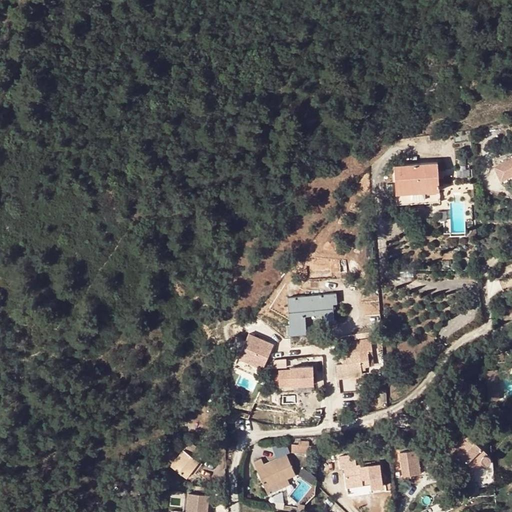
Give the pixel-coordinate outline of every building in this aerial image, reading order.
[(511,158),(494,167),(503,185),(511,180),(511,158)] [(440,201),(438,177),(438,170),(437,162),(395,165),(397,204),(440,201)] [(336,293),(288,297),(290,325),(291,331),(306,330),(303,313),(321,311),(323,322),(334,321),(333,304),(337,303),(336,293)] [(249,335),(239,359),(264,369),(274,345),(249,335)] [(347,347),(347,353),(368,351),(372,350),(372,344),(347,347)] [(347,353),(342,354),(343,363),(337,364),(339,376),(362,373),(362,367),(370,366),(370,364),(368,351),(347,353)] [(260,378),(264,369),(239,359),(235,368),(260,378)] [(279,371),(279,386),(314,384),(313,366),(290,368),(291,370),(279,371)] [(499,398),(498,375),(485,376),(487,399),(499,398)] [(454,438),(447,445),(456,454),(458,452),(462,455),(476,470),(473,473),(470,487),(487,484),(494,479),(492,455),(490,457),(467,433),(458,441),(454,438)] [(197,462),(204,453),(190,441),(171,464),(187,477),(189,473),(191,471),(194,473),(201,464),(197,462)] [(310,443),(300,442),(299,453),(309,454),(310,443)] [(276,447),(278,455),(286,453),(284,445),(276,447)] [(266,488),(286,479),(296,474),(287,454),(264,465),(261,459),(254,462),(266,488)] [(355,456),(339,458),(341,468),(344,468),(347,487),(362,485),(362,479),(370,478),(371,488),(383,486),(380,464),(361,467),(360,465),(356,466),(355,456)] [(416,457),(401,460),(404,476),(419,473),(416,457)] [(347,491),(371,488),(370,478),(362,479),(362,485),(347,487),(347,491)] [(289,485),(286,479),(266,488),(268,494),(289,485)] [(206,511),(208,494),(187,492),(186,509),(193,510),(193,511),(206,511)]
